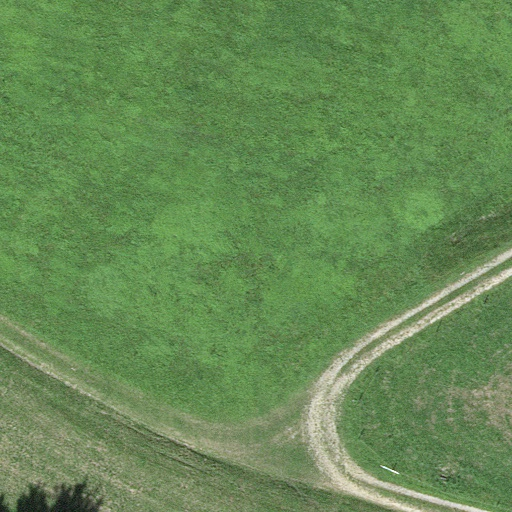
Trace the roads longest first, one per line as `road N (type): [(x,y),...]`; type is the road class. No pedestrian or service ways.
road 1 (track): [(0,337),(133,425),(324,491)]
road 2 (track): [(511,268),(350,369),(309,421),(324,491)]
